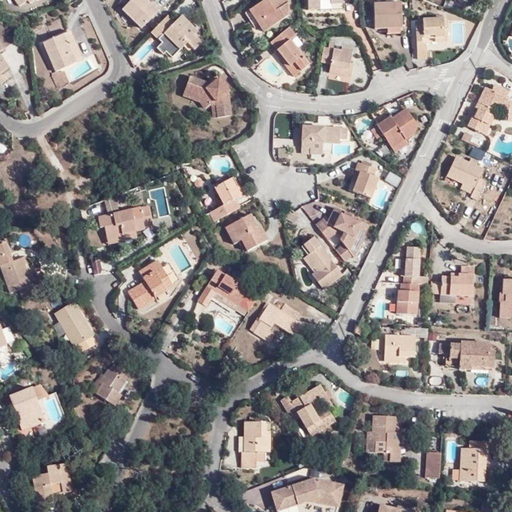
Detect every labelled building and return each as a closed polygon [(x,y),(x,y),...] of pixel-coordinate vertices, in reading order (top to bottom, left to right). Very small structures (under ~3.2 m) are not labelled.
[(145,2),(143,4),(139,0),(130,0),(121,10),(140,29),(156,13),(145,2)] [(285,2),(283,0),(267,0),(244,16),(252,27),(256,25),(263,35),(286,19),(285,2)] [(343,2),(351,2),(350,0),(307,0),(308,11),(319,10),(319,6),(343,4),(343,2)] [(372,5),(373,32),(377,31),(400,30),(399,4),(372,5)] [(193,36),(197,32),(180,16),(174,22),(168,16),(151,33),(161,43),(156,48),(163,55),(165,52),(172,58),(186,43),(194,50),(201,43),(193,36)] [(421,40),(446,39),(445,30),(441,30),(441,23),(441,21),(422,21),(423,28),(416,28),(417,62),(426,61),(425,46),(422,46),(421,40)] [(302,45),(289,29),(270,44),(288,66),(286,67),(294,77),(308,66),(296,50),(302,45)] [(82,60),(69,32),(64,34),(76,63),(82,60)] [(64,34),(43,43),(56,72),(59,71),(76,63),(64,34)] [(6,71),(8,69),(4,63),(1,65),(0,63),(0,51),(4,49),(0,43),(0,84),(11,77),(6,71)] [(340,51),(323,48),(320,63),(330,65),(329,73),(350,77),(352,69),(348,68),(352,50),(341,48),(340,51)] [(87,59),(70,69),(75,79),(93,69),(87,59)] [(59,83),(63,82),(59,71),(56,72),(51,74),(55,81),(56,83),(59,83)] [(182,95),(198,101),(204,108),(224,87),(218,80),(212,86),(189,76),(182,95)] [(481,104),(478,109),(476,108),(467,127),(484,135),(489,126),(487,125),(492,116),(487,114),(491,108),(488,106),(490,101),(501,106),(500,107),(508,112),(507,121),(511,121),(511,102),(510,103),(504,100),(507,92),(494,85),(491,91),(484,88),(478,102),(481,104)] [(231,116),(229,93),(224,87),(204,108),(204,109),(208,106),(213,107),(214,118),(231,116)] [(377,125),(391,149),(405,140),(413,135),(418,128),(407,111),(392,120),(391,117),(377,125)] [(323,145),(340,145),(340,137),(340,133),(340,130),(303,128),(302,148),(311,148),(311,154),(323,155),(323,145)] [(473,138),(464,134),(461,141),(469,145),(473,138)] [(393,152),(407,144),(405,140),(391,149),(393,152)] [(287,157),(289,147),(278,146),(276,155),(287,157)] [(478,180),(482,170),(474,166),(468,163),(455,157),(446,176),(462,184),(473,189),(471,194),(469,197),(476,201),(484,182),(478,180)] [(353,192),(369,199),(376,181),(371,179),(375,169),(358,163),(352,179),(356,181),(353,192)] [(239,197),(235,189),(238,187),(233,177),(214,187),(223,204),(220,206),(224,215),(236,209),(232,200),(239,197)] [(462,184),(460,189),(471,194),(473,189),(462,184)] [(378,189),(373,202),(382,206),(387,193),(378,189)] [(144,228),(153,226),(148,207),(119,214),(117,208),(125,205),(122,195),(104,202),(107,216),(97,219),(99,229),(104,228),(107,239),(117,237),(117,235),(135,231),(145,229),(144,228)] [(336,213),(350,219),(351,217),(342,213),(343,211),(334,207),(327,223),(331,225),(336,213)] [(343,244),(335,250),(344,261),(352,255),(347,249),(350,243),(358,247),(368,226),(351,217),(350,219),(336,213),(331,225),(337,228),(343,231),(340,240),(340,241),(343,244)] [(257,227),(250,214),(230,225),(239,242),(241,241),(246,251),(267,240),(260,226),(257,227)] [(334,234),(337,228),(331,225),(327,223),(323,219),(316,224),(327,239),(334,234)] [(224,227),(233,245),(239,242),(230,225),(224,227)] [(117,235),(117,237),(107,239),(107,245),(137,239),(135,231),(117,235)] [(307,253),(317,266),(313,270),(311,272),(322,287),(341,272),(312,235),(301,244),(307,253)] [(19,289),(24,302),(43,294),(39,282),(31,285),(28,278),(21,258),(13,261),(6,242),(0,244),(0,266),(1,267),(10,292),(19,289)] [(352,255),(354,257),(358,247),(350,243),(347,249),(352,255)] [(404,261),(398,261),(398,269),(402,269),(402,275),(402,284),(416,284),(418,285),(418,277),(416,277),(417,248),(404,248),(404,261)] [(307,253),(303,256),(313,270),(317,266),(307,253)] [(31,276),(25,257),(21,258),(28,278),(31,276)] [(102,274),(99,260),(90,261),(93,275),(102,274)] [(155,299),(154,298),(166,291),(174,287),(158,260),(139,272),(145,282),(127,293),(138,310),(155,299)] [(473,268),(462,267),(461,274),(472,276),(473,268)] [(213,295),(215,291),(238,305),(248,290),(217,270),(197,301),(206,307),(213,295)] [(457,274),(458,277),(450,277),(449,295),(471,296),(472,276),(461,274),(457,274)] [(441,276),(441,294),(449,295),(450,277),(441,276)] [(511,317),(511,280),(503,280),(502,294),(506,294),(505,302),(502,302),(500,302),(499,317),(511,317)] [(395,314),(415,315),(416,284),(402,284),(398,284),(398,292),(395,291),(395,304),(395,314)] [(157,302),(168,295),(166,291),(154,298),(155,299),(157,302)] [(213,295),(236,309),(238,305),(215,291),(213,295)] [(91,336),(93,335),(73,302),(54,313),(74,347),(77,345),(82,352),(96,344),(91,336)] [(270,330),(274,324),(292,335),(299,324),(295,321),(300,314),(284,304),(280,311),(268,304),(258,319),(260,321),(253,332),(269,342),(275,334),(270,330)] [(354,333),(363,337),(367,329),(358,324),(354,333)] [(414,337),(385,336),(384,356),(406,357),(414,357),(414,337)] [(471,370),(471,367),(493,367),(493,353),(489,353),(490,344),(460,342),(460,345),(450,345),(448,366),(459,367),(458,369),(471,370)] [(0,358),(10,355),(6,345),(0,347),(0,358)] [(118,392),(129,374),(117,366),(112,373),(108,370),(100,381),(97,379),(90,390),(114,406),(121,395),(118,392)] [(334,409),(320,385),(315,387),(321,399),(328,410),(329,412),(334,409)] [(290,412),(295,409),(300,417),(310,435),(335,421),(329,412),(328,410),(317,417),(310,405),(321,399),(315,387),(291,401),(287,396),(280,400),(288,413),(290,412)] [(43,422),(32,389),(9,397),(21,430),(34,426),(43,422)] [(23,445),(38,439),(34,426),(21,430),(9,397),(5,399),(13,419),(10,419),(16,434),(19,433),(23,445)] [(290,412),(295,421),(300,417),(295,409),(290,412)] [(401,433),(395,433),(395,427),(396,417),(372,416),(371,431),(366,431),(366,452),(375,452),(375,442),(386,442),(385,453),(390,453),(389,461),(400,462),(400,453),(397,453),(397,443),(400,443),(401,433)] [(241,461),(246,461),(256,461),(256,452),(264,452),(264,430),(264,422),(259,422),(251,422),(244,422),(244,437),(244,452),(241,452),(241,461)] [(488,449),(488,441),(470,441),(470,449),(485,449),(488,449)] [(453,481),(484,482),(485,449),(470,449),(461,449),(460,470),(454,470),(453,481)] [(439,477),(441,452),(427,451),(427,456),(425,476),(439,477)] [(301,459),(296,461),(301,468),(305,467),(301,459)] [(52,503),(51,494),(72,491),(67,464),(47,467),(48,474),(32,476),(37,505),(52,503)] [(337,508),(342,485),(326,482),(316,479),(281,491),(277,493),(281,506),(296,501),(297,506),(310,501),(337,508)] [(281,491),(277,492),(271,493),(277,511),(278,511),(297,506),(296,501),(281,506),(277,493),(281,491)]
